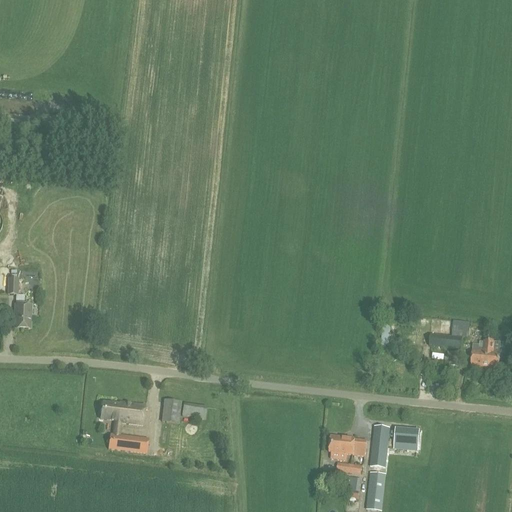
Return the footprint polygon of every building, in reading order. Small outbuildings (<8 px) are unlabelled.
[(81,239),(80,233),(67,234),(68,241),(81,239)] [(19,279),(9,279),(8,285),(8,296),(19,296),(19,279)] [(31,306),(16,306),(15,329),(31,330),(31,306)] [(383,325),(380,348),(388,349),(391,326),(383,325)] [(452,337),(468,338),(469,327),(453,326),(452,337)] [(461,350),(462,339),(431,336),(430,347),(461,350)] [(484,349),(479,348),(480,346),(473,345),(471,367),(499,370),(500,354),(501,343),(495,342),(485,341),(484,349)] [(459,367),(461,354),(448,352),(446,365),(459,367)] [(442,367),(432,366),(431,375),(440,376),(442,367)] [(164,401),(162,423),(179,425),(182,403),(164,401)] [(103,403),(101,420),(115,422),(113,435),(110,435),(108,450),(147,455),(149,439),(121,436),(122,424),(143,427),(146,407),(120,403),(119,405),(103,403)] [(184,405),(182,417),(206,421),(208,408),(184,405)] [(386,469),(390,429),(374,427),(370,468),(386,469)] [(419,432),(395,430),(394,449),(418,451),(419,432)] [(355,440),(331,437),(329,454),(332,454),(331,460),(346,462),(347,455),(353,456),(353,457),(365,458),(367,441),(355,440)] [(361,475),(362,468),(350,466),(349,474),(361,475)] [(381,511),(386,475),(371,473),(367,511),(379,511),(381,511)]
